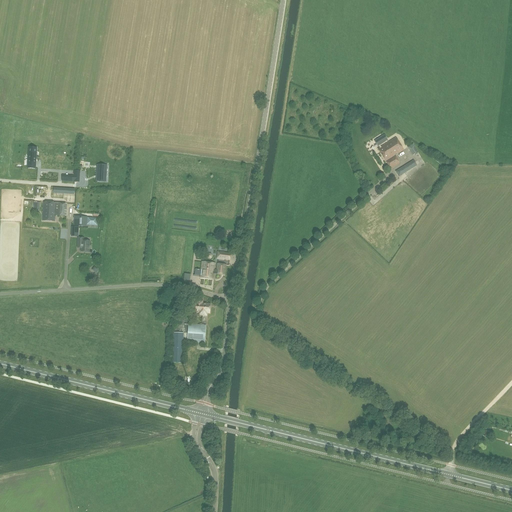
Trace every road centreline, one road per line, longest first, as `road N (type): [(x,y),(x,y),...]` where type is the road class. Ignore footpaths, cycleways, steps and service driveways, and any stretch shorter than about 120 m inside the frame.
road 1 (tertiary): [(231,300),(283,0)]
road 2 (secondary): [(241,424),(511,489)]
road 3 (unclassified): [(231,300),(165,284),(0,293)]
road 4 (secondary): [(198,412),(0,363)]
